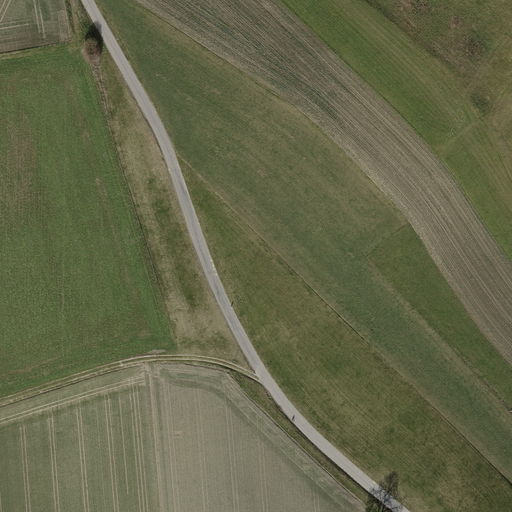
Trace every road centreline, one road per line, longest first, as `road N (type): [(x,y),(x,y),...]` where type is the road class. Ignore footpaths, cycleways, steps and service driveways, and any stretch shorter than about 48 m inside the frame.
road 1 (unclassified): [(398,511),(313,437),(247,348),(204,258),(159,130),(88,0)]
road 2 (track): [(267,381),(199,357),(148,358),(0,401)]
